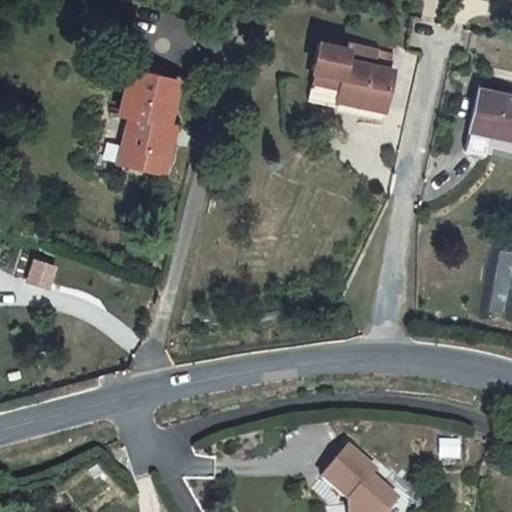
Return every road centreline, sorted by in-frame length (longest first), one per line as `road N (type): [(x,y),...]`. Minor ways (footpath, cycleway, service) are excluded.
road 1 (secondary): [(131,399),(374,364),(511,386)]
road 2 (secondary): [(0,434),(131,399)]
